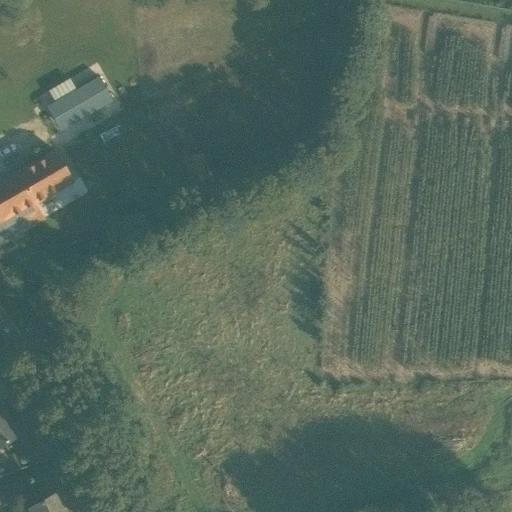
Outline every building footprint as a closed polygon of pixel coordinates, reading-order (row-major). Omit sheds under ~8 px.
[(75,89),(54,101),(50,104),(64,129),(112,100),(98,76),(75,89)] [(0,181),(0,241),(1,243),(43,218),(35,203),(72,182),(54,151),(0,181)] [(161,197),(138,209),(148,227),(170,215),(161,197)] [(0,446),(19,434),(1,406),(0,406),(0,446)] [(65,511),(55,493),(29,508),(29,509),(24,511),(65,511)]
